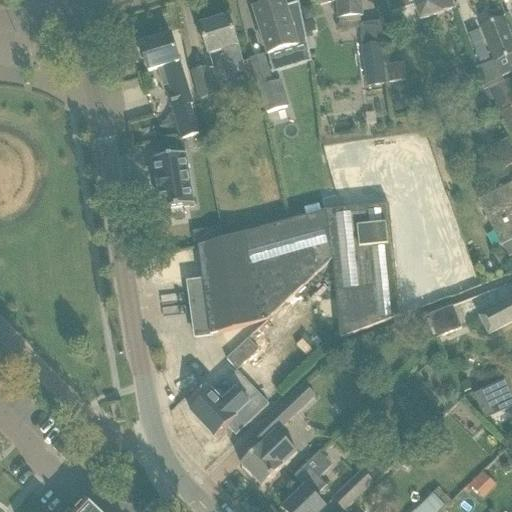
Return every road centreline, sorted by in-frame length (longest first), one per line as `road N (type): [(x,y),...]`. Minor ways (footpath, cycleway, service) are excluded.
road 1 (tertiary): [(153,435),(79,6)]
road 2 (residential): [(153,435),(108,442),(0,330)]
